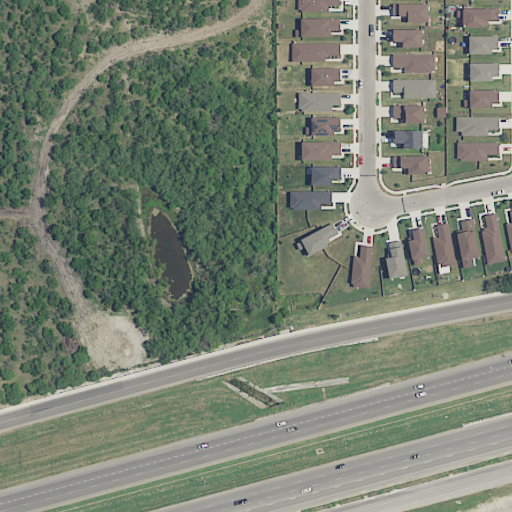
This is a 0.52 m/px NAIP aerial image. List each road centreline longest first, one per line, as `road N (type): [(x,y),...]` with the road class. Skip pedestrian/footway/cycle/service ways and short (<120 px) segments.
road 1 (secondary): [(511,304),(222,365),(0,425)]
road 2 (motorway): [(511,377),(4,511)]
road 3 (motorway): [(187,511),(511,424)]
road 4 (residential): [(366,210),(365,0)]
road 5 (secondary): [(358,511),(511,470)]
road 6 (residential): [(366,210),(511,183)]
